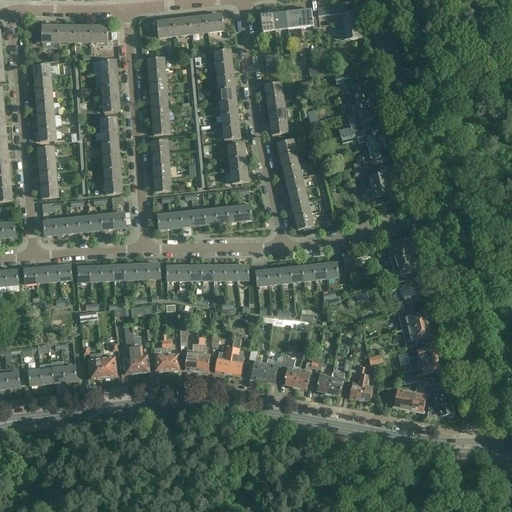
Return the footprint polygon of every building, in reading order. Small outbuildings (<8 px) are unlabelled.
[(329,8),(323,9),(317,10),(317,12),(319,29),(320,29),(325,28),(331,28),(343,26),(344,42),(362,40),(359,13),(348,14),(347,6),(329,8)] [(294,13),(286,13),(288,31),(296,30),(297,34),(301,34),(306,33),(306,29),(313,28),(313,30),(320,30),(320,29),(319,29),(317,12),(312,13),(312,11),(299,12),(299,10),(293,11),(294,13)] [(288,31),(286,13),(274,15),(276,32),(288,31)] [(222,15),(206,17),(208,34),(224,32),(222,15)] [(276,32),(274,15),(261,16),(263,33),(276,32)] [(192,36),(208,34),(206,17),(190,19),(192,36)] [(176,38),(192,36),(190,19),(174,21),(176,38)] [(160,40),(176,38),(174,21),(157,23),(160,40)] [(42,44),(59,44),(59,27),(43,27),(42,44)] [(59,44),(76,44),(76,27),(59,27),(59,44)] [(92,27),(76,27),(76,44),(92,44),(92,27)] [(92,44),(98,45),(108,45),(108,27),(92,27),(92,44)] [(233,64),(231,51),(214,53),(216,66),(233,64)] [(149,74),(166,73),(165,59),(148,60),(149,74)] [(101,76),(118,75),(117,62),(100,63),(101,76)] [(234,77),(233,64),(216,66),(217,78),(234,77)] [(51,66),(34,67),(35,80),(52,78),(51,66)] [(325,76),(323,66),(309,69),(311,78),(325,76)] [(167,85),(166,73),(149,74),(150,86),(167,85)] [(119,87),(118,75),(101,76),(102,89),(119,87)] [(236,89),(234,77),(217,78),(219,91),(236,89)] [(53,91),(52,78),(35,80),(36,93),(53,91)] [(314,90),(311,78),(305,79),(308,92),(314,90)] [(302,93),(308,92),(305,79),(299,81),(302,93)] [(353,102),(374,97),(374,96),(375,96),(376,94),(375,91),(374,90),(373,90),(372,89),(370,89),(368,83),(343,89),(345,96),(350,95),(352,102),(353,102)] [(265,86),(266,99),(283,97),(281,84),(265,86)] [(151,99),(168,98),(167,85),(150,86),(151,99)] [(103,101),(120,100),(119,87),(102,89),(103,101)] [(237,102),(236,89),(219,91),(220,103),(237,102)] [(53,91),(36,93),(37,105),(54,104),(53,91)] [(285,109),(283,97),(266,99),(268,111),(285,109)] [(377,109),(374,97),(353,102),(354,107),(356,107),(357,113),(377,109)] [(152,112),(169,110),(168,98),(151,99),(152,112)] [(121,113),(120,100),(103,101),(104,114),(121,113)] [(239,114),(237,102),(220,103),(222,116),(239,114)] [(55,117),(54,104),(37,105),(38,118),(55,117)] [(76,114),(76,116),(80,116),(80,117),(86,117),(86,111),(80,112),(80,109),(76,110),(76,114)] [(270,124),(287,122),(285,109),(268,111),(270,124)] [(379,113),(378,114),(377,109),(357,113),(347,116),(350,128),(339,131),(341,139),(358,134),(357,128),(363,127),(362,125),(380,121),(380,120),(381,120),(382,118),(381,114),(379,113)] [(152,112),(153,124),(170,123),(169,110),(152,112)] [(310,124),(318,123),(315,112),(308,113),(310,124)] [(240,127),(239,114),(222,116),(223,129),(240,127)] [(55,117),(38,118),(39,131),(56,129),(55,117)] [(101,121),(102,133),(119,132),(118,119),(101,121)] [(288,135),(287,122),(270,124),(271,137),(288,135)] [(171,136),(170,123),(153,124),(154,137),(171,136)] [(241,140),(240,127),(223,129),(225,142),(241,140)] [(57,142),(56,129),(39,131),(41,144),(57,142)] [(119,145),(119,132),(102,133),(103,146),(119,145)] [(366,132),(358,134),(341,139),(342,145),(355,142),(359,142),(359,145),(367,143),(369,150),(388,146),(388,145),(387,140),(385,140),(383,134),(372,137),(372,136),(367,137),(366,132)] [(0,152),(9,152),(8,139),(0,140),(0,152)] [(277,145),(280,158),(296,154),(294,141),(277,145)] [(152,143),(153,156),(170,155),(169,142),(152,143)] [(103,159),(120,157),(119,145),(103,146),(103,159)] [(228,147),(229,160),(246,158),(245,145),(228,147)] [(389,158),(388,152),(389,151),(388,146),(369,150),(371,157),(363,159),(364,163),(353,166),(355,172),(360,171),(368,169),(369,169),(368,164),(379,162),(378,160),(389,158)] [(38,150),(39,163),(56,161),(55,148),(38,150)] [(0,165),(10,165),(9,152),(0,152),(0,165)] [(299,166),(296,154),(280,158),(283,170),(299,166)] [(171,168),(170,155),(153,156),(154,169),(171,168)] [(121,170),(120,157),(103,159),(104,171),(121,170)] [(248,171),(246,158),(229,160),(231,173),(248,171)] [(57,174),(56,161),(39,163),(40,175),(57,174)] [(0,178),(11,177),(10,165),(0,165),(0,178)] [(286,183),(302,179),(299,166),(283,170),(286,183)] [(155,181),(172,180),(171,168),(154,169),(155,181)] [(368,170),(368,169),(360,171),(355,172),(356,179),(369,176),(368,170)] [(105,184),(122,183),(121,170),(104,171),(105,184)] [(249,184),(248,171),(231,173),(232,185),(249,184)] [(41,188),(58,186),(57,174),(40,175),(41,188)] [(371,183),(364,184),(368,201),(393,195),(388,174),(370,179),(371,183)] [(0,190),(12,190),(11,177),(0,178),(0,190)] [(305,191),(302,179),(286,183),(288,195),(305,191)] [(173,193),(172,180),(155,181),(156,194),(173,193)] [(123,196),(122,183),(105,184),(106,197),(123,196)] [(59,200),(58,186),(41,188),(43,201),(59,200)] [(12,190),(0,190),(0,204),(13,203),(12,190)] [(291,207),(308,203),(305,191),(288,195),(291,207)] [(124,198),(112,199),(113,207),(124,205),(124,198)] [(239,203),(239,208),(241,223),(253,222),(251,207),(244,208),(244,203),(239,203)] [(311,216),(308,203),(291,207),(294,219),(311,216)] [(55,214),(55,209),(54,205),(43,206),(44,216),(55,214)] [(230,224),(241,223),(239,208),(228,209),(230,224)] [(218,226),(230,224),(228,209),(217,211),(218,226)] [(207,227),(218,226),(217,211),(205,212),(207,227)] [(195,228),(207,227),(205,212),(194,213),(195,228)] [(184,229),(195,228),(194,213),(182,214),(184,229)] [(171,231),(184,229),(182,214),(170,216),(171,231)] [(114,216),(116,231),(127,230),(125,215),(114,216)] [(104,232),(116,231),(114,216),(103,217),(104,232)] [(160,232),(171,231),(170,216),(158,217),(160,232)] [(311,216),(294,219),(297,232),(314,228),(311,216)] [(93,233),(104,232),(103,217),(91,218),(93,233)] [(81,235),(93,233),(91,218),(79,219),(81,235)] [(69,236),(81,235),(79,219),(67,221),(69,236)] [(58,237),(69,236),(67,221),(56,222),(58,237)] [(46,238),(58,237),(56,222),(44,223),(46,238)] [(3,225),(4,240),(17,239),(15,224),(3,225)] [(393,265),(414,259),(412,249),(414,247),(413,244),(411,243),(410,243),(410,242),(377,250),(379,257),(389,254),(390,258),(391,257),(393,265)] [(419,266),(416,265),(414,259),(393,265),(386,266),(388,273),(398,270),(400,276),(418,272),(417,271),(418,271),(419,269),(419,266)] [(351,263),(344,265),(347,276),(354,274),(351,263)] [(338,264),(326,266),(328,281),(339,280),(338,264)] [(161,265),(149,266),(149,281),(161,280),(161,265)] [(137,266),(125,267),(126,282),(138,282),(137,266)] [(138,282),(149,281),(149,266),(137,266),(138,282)] [(316,282),(328,281),(326,266),(314,267),(316,282)] [(72,267),(60,268),(61,283),(73,282),(72,267)] [(114,283),(126,282),(125,267),(114,268),(114,283)] [(226,267),(214,268),(214,283),(226,283),(226,267)] [(226,283),(238,283),(238,267),(226,267),(226,283)] [(249,267),(238,267),(238,283),(250,283),(249,267)] [(314,267),(303,268),(304,284),(316,282),(314,267)] [(50,284),(61,283),(60,268),(48,269),(50,284)] [(91,284),(103,283),(102,268),(90,269),(91,284)] [(114,268),(102,268),(103,283),(114,283),(114,268)] [(168,283),(179,283),(179,268),(167,268),(168,283)] [(179,283),(191,283),(191,268),(179,268),(179,283)] [(202,268),(191,268),(191,283),(203,283),(202,268)] [(203,283),(214,283),(214,268),(202,268),(203,283)] [(293,285),(304,284),(303,268),(291,270),(293,285)] [(48,269),(37,270),(38,285),(50,284),(48,269)] [(79,269),(79,285),(91,284),(90,269),(79,269)] [(26,286),(38,285),(37,270),(25,271),(26,286)] [(291,270),(280,271),(281,286),(293,285),(291,270)] [(270,287),(281,286),(280,271),(268,272),(270,287)] [(18,272),(6,273),(7,288),(20,287),(18,272)] [(256,274),(258,289),(270,287),(268,272),(256,274)] [(397,284),(389,286),(384,287),(386,294),(390,293),(399,290),(397,284)] [(399,290),(390,293),(392,301),(404,298),(406,306),(422,302),(422,301),(421,301),(419,291),(419,289),(414,291),(413,286),(402,288),(402,290),(399,290)] [(403,332),(409,331),(430,325),(429,320),(430,320),(431,318),(430,315),(428,314),(427,313),(400,320),(403,332)] [(98,321),(97,314),(86,315),(80,316),(81,323),(98,321)] [(274,320),(273,325),(272,329),(282,330),(283,321),(274,320)] [(302,324),(292,322),(291,330),(300,332),(302,324)] [(408,350),(417,347),(416,341),(433,337),(433,336),(434,336),(435,334),(434,331),(432,330),(430,325),(409,331),(403,332),(408,350)] [(138,375),(136,356),(134,343),(134,338),(133,328),(123,329),(126,360),(124,360),(126,376),(138,375)] [(151,331),(144,332),(145,343),(152,342),(151,331)] [(356,342),(363,343),(364,335),(358,333),(356,342)] [(134,338),(134,343),(136,356),(138,375),(150,373),(148,357),(142,358),(141,347),(140,347),(139,338),(134,338)] [(194,339),(193,352),(193,355),(187,355),(186,372),(197,373),(198,356),(200,340),(194,339)] [(198,356),(197,373),(209,373),(210,356),(204,356),(204,353),(205,340),(200,340),(198,356)] [(232,348),(232,349),(230,362),(231,362),(229,376),(241,378),(245,358),(239,357),(242,342),(234,340),(232,348)] [(50,346),(38,347),(39,353),(39,355),(51,353),(50,346)] [(39,353),(38,347),(32,348),(32,349),(22,350),(23,358),(33,357),(33,354),(39,353)] [(410,367),(439,359),(438,354),(439,353),(438,350),(436,349),(436,347),(435,348),(435,347),(430,348),(430,349),(418,352),(420,357),(409,360),(410,367)] [(219,354),(218,359),(216,374),(229,376),(231,362),(230,362),(232,349),(232,348),(227,348),(226,355),(219,354)] [(161,374),(162,373),(168,372),(167,356),(167,349),(163,349),(163,351),(155,351),(156,373),(157,373),(158,374),(161,374)] [(168,372),(173,372),(174,373),(177,373),(178,372),(180,372),(179,356),(172,356),(171,349),(167,349),(167,356),(168,372)] [(92,381),(98,380),(98,381),(104,380),(102,362),(101,355),(90,356),(91,361),(90,362),(92,381)] [(256,381),(264,383),(267,365),(262,364),(263,358),(256,357),(255,363),(252,380),(253,380),(253,379),(256,380),(256,381)] [(379,357),(369,359),(371,366),(380,363),(379,357)] [(267,365),(264,383),(271,384),(271,383),(274,384),(274,385),(275,385),(279,368),(284,369),(285,361),(285,359),(280,358),(277,360),(277,362),(268,360),(267,365)] [(111,380),(110,378),(117,377),(115,359),(108,359),(108,361),(102,362),(104,380),(111,380)] [(442,365),(440,364),(439,359),(410,367),(412,373),(423,370),(424,376),(436,373),(436,374),(441,372),(442,371),(442,370),(443,369),(442,365)] [(289,389),(296,390),(296,389),(300,369),(295,368),(296,363),(285,361),(284,369),(283,370),(287,371),(285,382),(286,382),(285,387),(290,388),(289,389)] [(300,369),(296,389),(296,390),(302,392),(303,390),(307,391),(308,387),(309,387),(313,369),(312,369),(313,364),(306,362),(305,369),(304,370),(300,369)] [(345,362),(343,373),(350,374),(352,363),(345,362)] [(52,364),(53,370),(55,385),(66,384),(64,369),(63,363),(52,364)] [(78,383),(76,367),(64,369),(66,384),(78,383)] [(360,402),(365,376),(366,369),(361,368),(357,385),(353,384),(350,400),(358,401),(358,402),(360,402)] [(7,371),(8,375),(9,390),(26,388),(25,378),(20,378),(19,369),(7,371)] [(43,387),(55,385),(53,370),(41,371),(43,387)] [(31,388),(43,387),(41,371),(29,373),(31,388)] [(332,380),(328,397),(335,398),(335,397),(340,398),(341,393),(342,393),(344,380),(339,379),(341,374),(333,373),(332,380)] [(0,391),(9,390),(8,375),(0,376),(0,391)] [(328,397),(332,380),(326,378),(326,377),(319,375),(317,388),(318,388),(318,393),(322,394),(321,396),(328,397)] [(371,377),(365,376),(360,402),(362,403),(362,402),(370,404),(373,389),(369,388),(371,377)] [(415,377),(403,380),(405,385),(416,383),(416,382),(415,377)] [(436,378),(422,381),(424,388),(427,387),(438,384),(436,378)] [(412,413),(415,394),(403,391),(402,396),(397,395),(395,404),(401,405),(400,409),(406,411),(406,412),(412,413)] [(434,396),(437,407),(429,409),(427,419),(428,419),(436,420),(436,414),(440,413),(441,416),(444,415),(444,418),(455,415),(453,407),(451,408),(447,393),(434,396)] [(427,396),(415,394),(412,413),(418,414),(418,413),(424,414),(427,396)]
